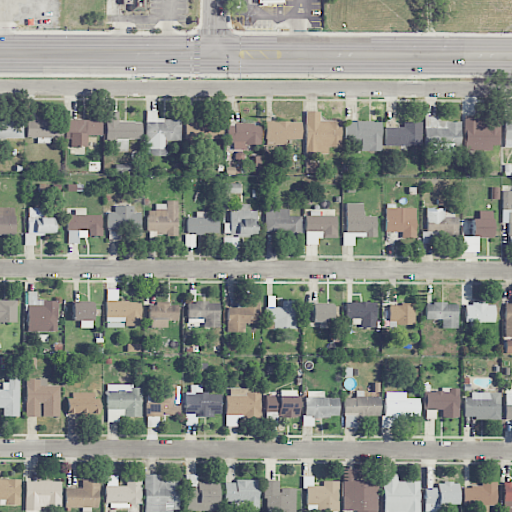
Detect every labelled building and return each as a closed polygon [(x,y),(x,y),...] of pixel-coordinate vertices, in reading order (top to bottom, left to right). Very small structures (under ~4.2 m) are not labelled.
[(121,0),(121,10),(146,10),(146,0),(121,0)] [(167,156),(167,140),(181,141),(181,119),(157,119),(157,110),(146,110),(146,155),(167,156)] [(128,152),(128,139),(142,139),(142,121),(118,121),(118,111),(106,111),(106,140),(117,140),(117,152),(128,152)] [(341,121),(319,121),(320,111),(306,111),(305,154),(328,154),(328,147),(340,147),(341,121)] [(460,122),(437,121),(437,116),(425,116),(425,152),(453,152),(453,144),(460,144),(460,122)] [(499,147),(499,117),(464,118),(464,147),(499,147)] [(0,119),(0,139),(23,138),(22,119),(0,119)] [(86,147),(87,135),(102,136),(102,120),(67,119),(66,146),(86,147)] [(54,120),(27,120),(26,138),(40,138),(40,137),(53,137),(54,120)] [(301,122),(265,121),(265,144),(287,144),(287,139),(301,139),(301,122)] [(381,150),(381,121),(345,122),(345,142),(360,141),(361,151),(381,150)] [(511,121),(503,121),(504,146),(511,146),(511,121)] [(222,140),(222,122),(186,122),(185,139),(222,140)] [(384,127),(384,146),(421,145),(421,122),(403,122),(403,127),(384,127)] [(260,144),(260,123),(226,123),(226,141),(233,142),(233,149),(247,149),(247,144),(260,144)] [(511,211),(511,204),(511,203),(511,190),(503,190),(502,222),(509,222),(509,237),(511,237),(511,211)] [(178,202),(155,202),(155,210),(148,210),(147,233),(177,234),(178,202)] [(256,211),(249,211),(249,204),(237,204),(237,211),(229,211),(229,223),(224,223),(223,236),(225,236),(225,248),(238,248),(238,235),(256,236),(256,211)] [(363,204),(345,204),(344,245),(354,245),(354,237),(376,237),(376,217),(363,216),(363,204)] [(107,230),(141,231),(141,212),(132,212),(132,205),(115,205),(114,212),(107,212),(107,230)] [(0,235),(15,235),(15,207),(0,207),(0,235)] [(54,235),(54,217),(42,217),(42,208),(27,207),(26,245),(34,245),(35,235),(54,235)] [(385,233),(415,234),(416,208),(385,207),(385,233)] [(288,209),(266,208),(265,232),(301,233),(301,216),(288,215),(288,209)] [(457,212),(445,212),(445,208),(425,208),(426,234),(457,233),(457,212)] [(66,215),(67,243),(79,243),(78,236),(102,236),(101,214),(84,215),(84,209),(74,210),(74,215),(66,215)] [(492,237),(492,210),(479,211),(479,218),(471,218),(471,237),(492,237)] [(206,211),(196,211),(196,217),(186,217),(186,234),(218,233),(218,217),(206,217),(206,211)] [(317,238),(336,238),(336,216),(304,216),(305,244),(318,244),(317,238)] [(106,328),(124,327),(124,326),(141,326),(141,301),(118,302),(118,289),(106,289),(106,328)] [(27,331),(57,332),(57,300),(36,300),(36,291),(27,291),(27,331)] [(274,328),(297,328),(297,301),(282,300),(281,307),(274,307),(274,298),(266,297),(266,322),(274,322),(274,328)] [(16,301),(0,300),(0,322),(16,323),(16,301)] [(219,324),(219,301),(187,302),(188,324),(219,324)] [(72,321),(79,321),(80,328),(93,327),(92,302),(72,302),(72,321)] [(227,331),(244,331),(244,323),(258,323),(258,302),(235,302),(235,308),(227,308),(227,331)] [(345,302),(345,318),(360,318),(360,327),(376,327),(376,302),(345,302)] [(167,328),(167,320),(178,320),(178,303),(149,303),(149,327),(167,328)] [(441,328),(458,327),(457,303),(425,303),(425,320),(441,319),(441,328)] [(494,322),(495,303),(465,303),(465,322),(494,322)] [(332,304),(311,304),(311,322),(332,322),(332,304)] [(414,325),(414,304),(388,305),(388,326),(414,325)] [(0,407),(3,407),(3,416),(19,416),(19,374),(8,374),(8,383),(2,383),(2,389),(0,389),(0,407)] [(25,416),(41,417),(41,416),(59,417),(59,386),(46,385),(46,379),(26,379),(25,416)] [(180,384),(163,384),(163,393),(157,393),(157,402),(145,402),(145,415),(179,416),(180,384)] [(140,416),(141,385),(107,385),(106,422),(119,422),(119,416),(140,416)] [(220,415),(221,394),(201,393),(201,385),(190,385),(190,392),(185,392),(184,414),(220,415)] [(226,426),(237,426),(237,417),(260,418),(260,392),(248,392),(248,389),(226,388),(226,426)] [(423,390),(424,409),(441,409),(441,418),(458,417),(458,389),(423,390)] [(338,397),(323,398),(323,391),(304,391),(305,417),(339,416),(338,397)] [(465,418),(499,419),(500,393),(466,392),(465,418)] [(98,394),(67,393),(67,415),(97,415),(98,394)] [(343,416),(379,417),(380,395),(356,394),(356,398),(343,397),(343,416)] [(265,396),(265,415),(298,414),(298,395),(265,396)] [(355,468),(343,468),(343,510),(356,510),(355,511),(376,511),(377,480),(356,480),(355,468)] [(144,511),(178,511),(178,480),(158,480),(158,474),(144,474),(144,511)] [(218,511),(218,481),(197,480),(197,474),(184,474),(184,510),(218,511)] [(397,481),(397,474),(383,474),(382,511),(418,511),(419,481),(397,481)] [(106,506),(140,505),(140,479),(125,479),(125,486),(117,486),(117,475),(106,475),(106,506)] [(337,481),(322,481),(322,486),(313,486),(313,476),(306,477),(307,511),(337,510),(337,481)] [(0,504),(19,505),(20,480),(0,479),(0,504)] [(99,480),(82,479),(81,488),(65,487),(65,507),(98,508),(99,480)] [(258,508),(258,481),(224,480),(224,507),(258,508)] [(295,511),(295,489),(278,489),(278,480),(264,480),(264,511),(295,511)] [(25,481),(25,508),(61,508),(60,481),(25,481)] [(496,505),(496,482),(480,482),(480,487),(463,486),(462,505),(475,505),(475,511),(487,511),(488,505),(496,505)] [(511,511),(511,482),(503,483),(503,511),(511,511)] [(458,484),(424,485),(424,511),(439,511),(439,504),(458,504),(458,484)]
